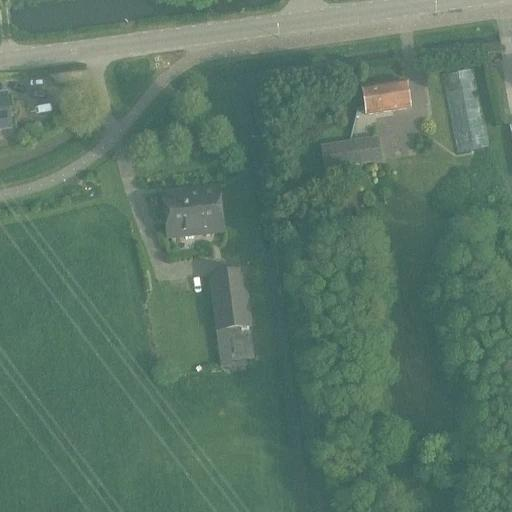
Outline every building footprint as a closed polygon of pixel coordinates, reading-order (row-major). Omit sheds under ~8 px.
[(361,89),(365,116),(409,109),(405,82),(361,89)] [(0,129),(9,128),(4,95),(0,95),(0,129)] [(380,161),(377,138),(320,147),(323,170),(380,161)] [(218,186),(160,192),(164,241),(223,235),(218,186)] [(243,270),(207,274),(213,333),(249,329),(243,270)]
